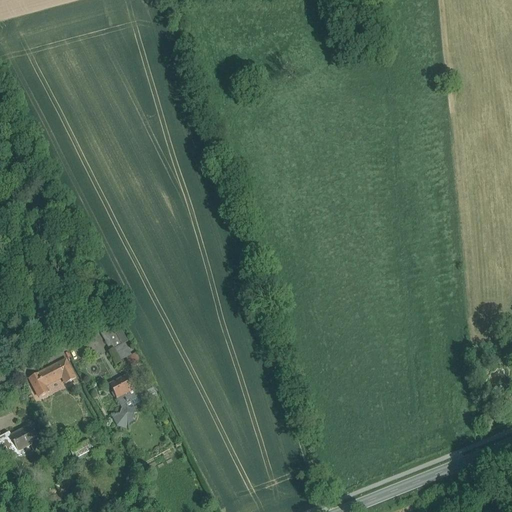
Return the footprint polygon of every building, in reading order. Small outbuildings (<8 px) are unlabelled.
[(59,334),(43,303),(31,309),(47,340),(59,334)] [(100,334),(110,329),(107,323),(97,328),(100,334)] [(127,343),(118,325),(110,329),(120,346),(114,350),(120,362),(126,359),(131,356),(125,344),(127,343)] [(120,346),(110,329),(100,334),(110,352),(114,350),(120,346)] [(144,369),(137,353),(131,356),(126,359),(133,373),(131,374),(136,383),(140,381),(144,387),(150,384),(142,369),(144,369)] [(65,361),(38,375),(38,374),(29,379),(39,398),(48,394),(44,387),(62,378),(65,385),(75,380),(65,361)] [(127,376),(109,385),(113,393),(111,394),(114,399),(115,398),(120,407),(128,403),(124,396),(134,390),(127,376)] [(150,384),(144,387),(149,397),(155,394),(150,384)] [(128,403),(120,407),(121,410),(119,415),(111,416),(111,417),(117,427),(128,430),(128,431),(129,431),(128,424),(133,421),(134,422),(135,421),(133,420),(134,415),(137,415),(137,414),(135,414),(132,409),(133,408),(141,404),(134,390),(124,396),(128,403)] [(155,394),(149,397),(150,398),(149,398),(151,403),(158,400),(155,394)] [(9,434),(0,438),(0,451),(5,449),(12,461),(20,456),(18,453),(38,442),(30,427),(10,437),(9,434)]
